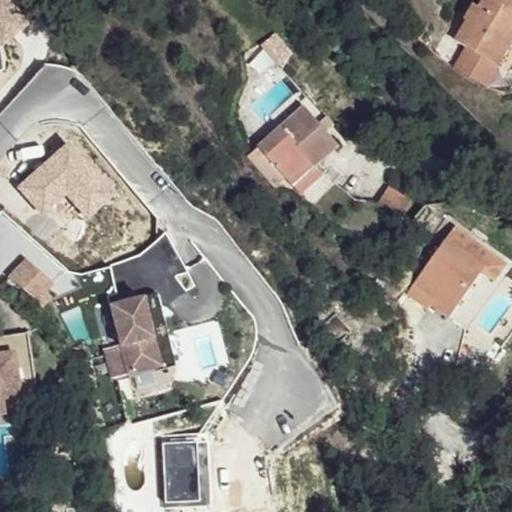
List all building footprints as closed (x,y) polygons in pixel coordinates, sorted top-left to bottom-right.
[(511,0),(472,0),(448,38),(461,47),(450,64),(485,86),(511,44),(511,0)] [(340,144),(303,103),(258,141),(287,174),(308,156),(315,162),(340,144)] [(315,162),(308,156),(287,174),(294,180),(315,162)] [(384,188),(378,205),(400,214),(407,196),(384,188)] [(451,229),(443,239),(484,269),(480,275),(490,282),(500,264),(451,229)] [(484,269),(443,239),(406,289),(428,306),(430,302),(447,316),(480,275),(484,269)] [(0,272),(23,292),(37,277),(0,244),(0,272)] [(161,311),(158,300),(144,303),(146,315),(161,311)] [(144,303),(112,311),(129,380),(175,368),(161,311),(146,315),(144,303)] [(0,416),(13,416),(11,400),(28,399),(22,363),(0,364),(0,416)]
